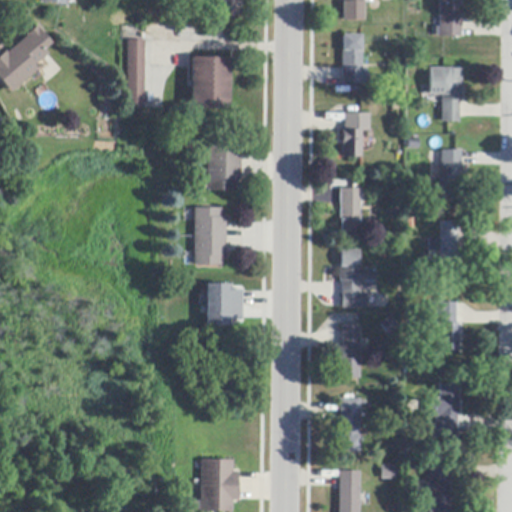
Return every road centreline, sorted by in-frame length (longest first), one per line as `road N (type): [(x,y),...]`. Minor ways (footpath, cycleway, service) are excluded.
road 1 (residential): [(284,511),(289,0)]
road 2 (residential): [(508,511),(511,0)]
